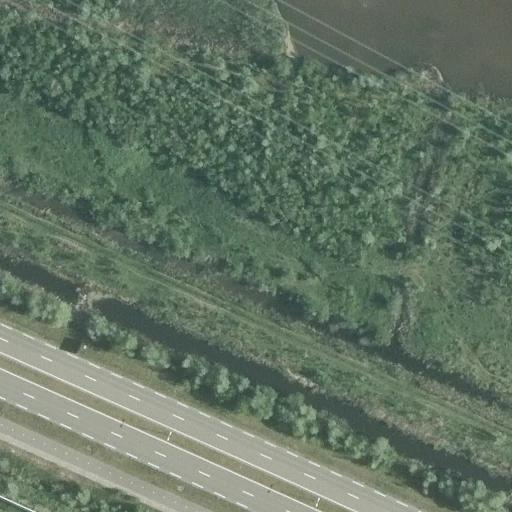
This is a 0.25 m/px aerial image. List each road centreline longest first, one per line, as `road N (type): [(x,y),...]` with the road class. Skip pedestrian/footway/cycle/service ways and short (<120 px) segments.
road 1 (secondary): [(384,511),(0,340)]
road 2 (secondary): [(0,387),(280,511)]
